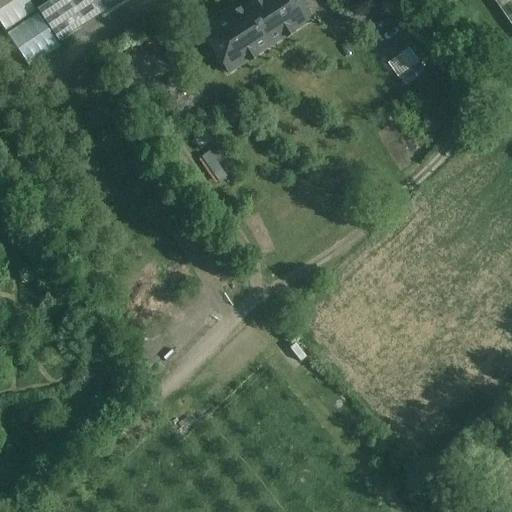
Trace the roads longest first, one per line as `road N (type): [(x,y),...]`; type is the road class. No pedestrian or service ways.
road 1 (track): [(399,0),(459,98),(448,148),(373,223),(270,287),(224,328),(42,511)]
road 2 (track): [(149,0),(83,45),(79,67),(209,286),(237,317)]
